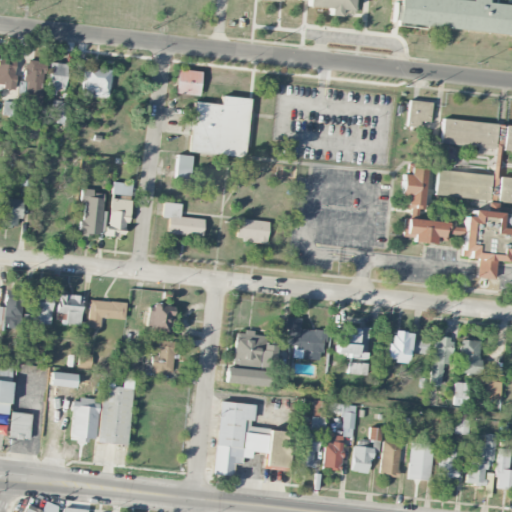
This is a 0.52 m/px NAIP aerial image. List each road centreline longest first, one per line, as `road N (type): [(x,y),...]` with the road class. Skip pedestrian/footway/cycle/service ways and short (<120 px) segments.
road 1 (residential): [(511,82),(0,26)]
road 2 (residential): [(511,312),(0,257)]
road 3 (tertiary): [(307,511),(0,478)]
road 4 (residential): [(193,511),(219,280)]
road 5 (residential): [(140,273),(165,44)]
